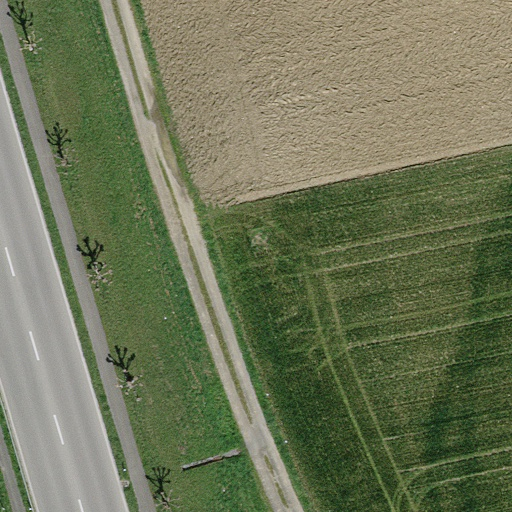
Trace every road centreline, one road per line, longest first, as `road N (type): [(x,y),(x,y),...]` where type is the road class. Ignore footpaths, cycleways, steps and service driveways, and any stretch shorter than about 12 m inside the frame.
road 1 (track): [(113,0),(283,511)]
road 2 (primary): [(80,511),(0,237)]
